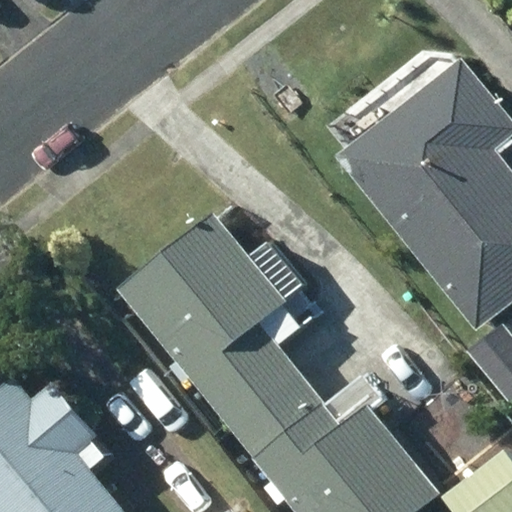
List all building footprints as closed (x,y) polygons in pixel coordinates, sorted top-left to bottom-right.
[(511,158),(510,157),(511,155),(511,103),(479,61),(355,158),(492,332),(511,316),(511,158)] [(135,290),(191,362),(183,368),(196,385),(207,378),(246,428),(314,375),(292,346),(312,330),(295,308),(300,304),(298,301),(313,289),(280,246),(265,258),(232,215),(135,290)] [(511,330),(482,354),(511,392),(511,330)] [(246,428),(289,483),(280,490),(294,507),(302,500),(311,511),(433,511),(454,497),(368,386),(340,408),(314,375),(246,428)] [(0,403),(0,511),(137,511),(92,455),(112,439),(69,385),(48,402),(30,380),(0,403)] [(511,511),(511,457),(458,500),(467,511),(511,511)]
